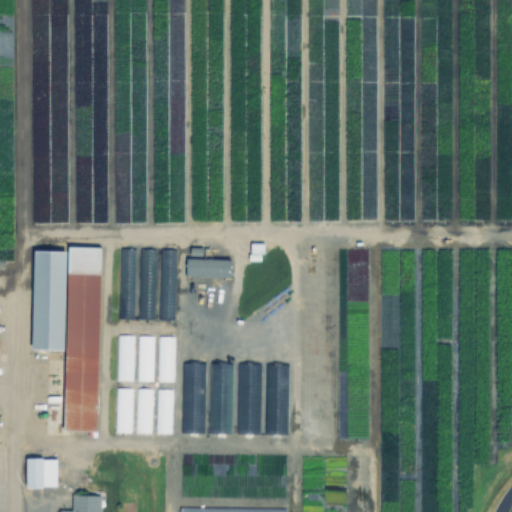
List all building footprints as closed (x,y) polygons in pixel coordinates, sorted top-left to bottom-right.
[(102,249),(100,432),(66,431),(69,248),(102,249)] [(173,319),(174,249),(160,249),(158,319),(173,319)] [(229,259),(185,258),(185,276),(229,277),(229,259)] [(115,379),(130,379),(131,335),(116,334),(115,379)] [(151,380),(152,336),(137,335),(136,379),(151,380)] [(171,380),(172,336),(157,336),(156,380),(171,380)] [(130,387),(115,387),(114,431),(129,431),(130,387)] [(149,431),(150,388),(135,387),(134,431),(149,431)] [(59,460),(59,485),(46,484),(46,488),(28,488),(28,458),(46,458),(46,460),(59,460)] [(103,496),(103,511),(61,511),(61,510),(74,510),(74,495),(103,496)]
